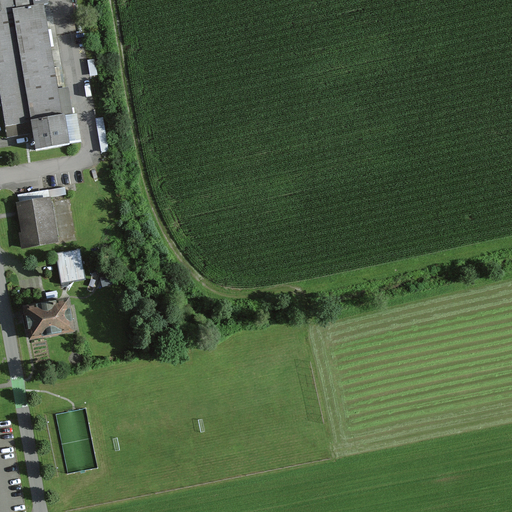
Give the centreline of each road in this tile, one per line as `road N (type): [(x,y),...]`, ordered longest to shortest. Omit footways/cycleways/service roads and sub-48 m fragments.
road 1 (track): [(308,304),(291,289),(226,296),(180,257),(150,199),(111,0)]
road 2 (unknown): [(0,178),(91,150),(62,0)]
road 3 (unclassified): [(42,511),(0,282)]
